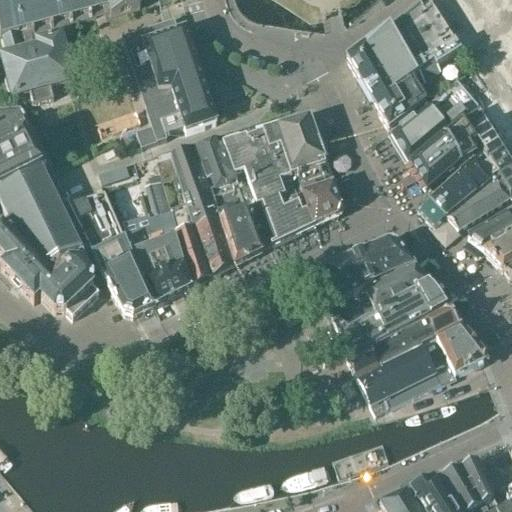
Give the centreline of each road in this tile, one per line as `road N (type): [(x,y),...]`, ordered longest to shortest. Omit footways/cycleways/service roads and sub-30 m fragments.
road 1 (residential): [(208,0),(236,43),(318,71),(408,0)]
road 2 (residential): [(128,345),(94,355),(41,345),(0,306)]
